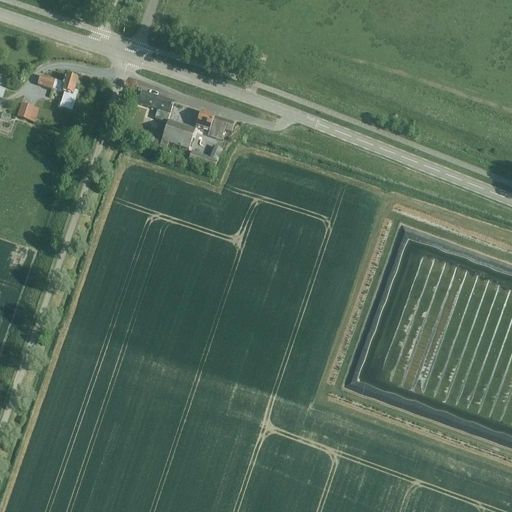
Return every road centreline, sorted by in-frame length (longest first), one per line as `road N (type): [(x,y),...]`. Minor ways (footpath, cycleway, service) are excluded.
road 1 (unclassified): [(0,430),(124,73)]
road 2 (secondary): [(511,203),(297,117)]
road 3 (residential): [(124,73),(279,131),(297,117)]
road 4 (secondary): [(297,117),(130,58)]
